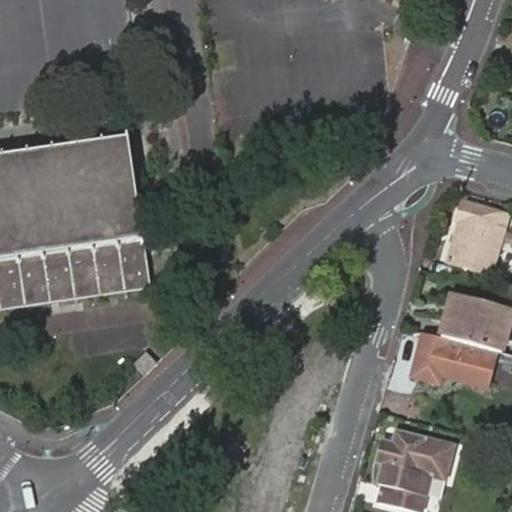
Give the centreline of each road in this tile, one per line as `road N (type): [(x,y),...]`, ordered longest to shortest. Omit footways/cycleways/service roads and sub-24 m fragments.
road 1 (residential): [(43,491),(94,458),(354,213)]
road 2 (residential): [(322,511),(388,279),(383,249),(354,213)]
road 3 (residential): [(483,0),(428,144)]
